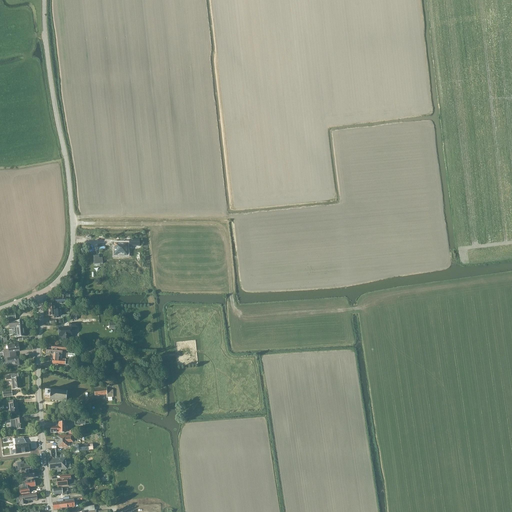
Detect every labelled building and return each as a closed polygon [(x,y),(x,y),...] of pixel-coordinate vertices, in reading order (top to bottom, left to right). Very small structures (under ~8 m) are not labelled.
[(127,243),(114,244),(114,256),(121,256),(121,254),(121,253),(127,253),(127,256),(127,243)] [(58,310),(57,308),(57,304),(62,304),(61,302),(70,302),(70,295),(66,295),(66,297),(63,297),(63,295),(57,295),(58,298),(54,298),(54,304),(48,304),(48,310),(58,310)] [(63,315),(60,315),(60,314),(58,314),(58,310),(48,310),(49,316),(54,316),(54,318),(69,317),(69,315),(63,316),(63,315)] [(15,322),(15,314),(6,314),(6,320),(8,320),(8,322),(9,322),(9,328),(12,328),(14,327),(14,328),(24,327),(23,321),(15,322)] [(72,337),(72,329),(72,328),(78,328),(77,323),(69,323),(69,328),(59,328),(59,337),(62,337),(62,341),(69,341),(69,337),(72,337)] [(25,337),(24,332),(24,327),(14,328),(14,329),(12,330),(9,330),(9,335),(12,335),(16,335),(17,337),(25,337)] [(16,352),(19,352),(18,344),(7,346),(8,350),(3,351),(4,357),(16,355),(16,352)] [(46,348),(46,354),(52,354),(53,355),(53,359),(58,359),(58,364),(70,365),(70,361),(65,360),(65,359),(61,359),(62,355),(62,352),(67,352),(68,346),(51,345),(51,348),(46,348)] [(18,357),(16,357),(16,355),(4,357),(5,362),(7,362),(8,366),(19,365),(18,357)] [(5,376),(6,380),(11,379),(13,390),(20,389),(18,375),(5,376)] [(113,390),(106,390),(106,388),(94,390),(95,396),(107,395),(107,398),(108,398),(108,401),(110,401),(110,397),(113,397),(113,390)] [(66,403),(67,392),(44,390),(44,398),(50,399),(50,401),(66,403)] [(17,403),(13,403),(13,401),(3,402),(4,405),(8,405),(10,415),(19,414),(17,403)] [(11,423),(12,431),(25,429),(23,419),(18,419),(17,416),(5,418),(6,423),(11,423)] [(50,433),(66,433),(66,422),(56,422),(56,426),(50,426),(50,433)] [(58,448),(68,447),(68,443),(73,442),(72,435),(57,436),(57,437),(56,438),(56,443),(57,443),(58,448)] [(16,450),(11,450),(12,454),(16,454),(23,453),(29,452),(28,444),(24,445),(23,439),(15,440),(14,440),(16,450)] [(48,460),(57,459),(56,450),(54,450),(54,449),(47,450),(48,460)] [(70,463),(67,463),(66,458),(64,458),(64,455),(61,455),(61,458),(57,459),(48,460),(49,471),(57,471),(58,472),(60,472),(60,470),(67,469),(71,468),(70,463)] [(32,469),(33,469),(33,464),(24,465),(24,462),(17,462),(18,470),(21,470),(22,478),(34,477),(33,472),(32,469)] [(67,481),(71,480),(70,475),(60,476),(60,479),(57,480),(57,481),(56,482),(56,484),(57,485),(58,487),(67,486),(67,481)] [(29,493),(28,487),(35,486),(34,480),(22,482),(23,488),(19,489),(20,495),(29,493)] [(25,501),(37,500),(36,494),(27,495),(19,496),(21,505),(26,504),(25,501)] [(64,502),(53,504),(53,510),(59,509),(59,511),(66,511),(68,511),(67,508),(75,507),(74,507),(74,501),(74,499),(64,500),(64,502)]
